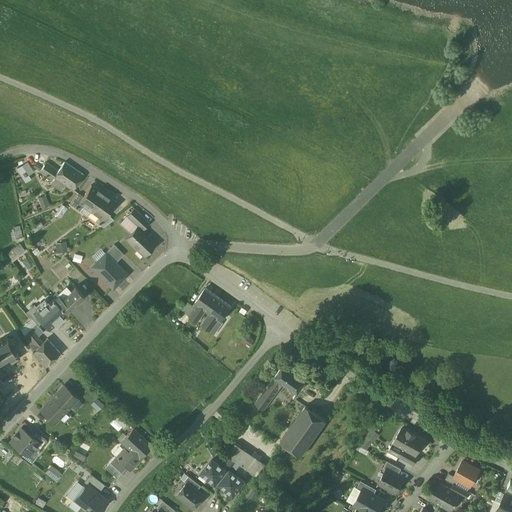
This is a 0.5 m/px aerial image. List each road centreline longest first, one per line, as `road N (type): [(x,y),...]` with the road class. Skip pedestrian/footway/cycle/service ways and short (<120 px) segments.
road 1 (unclassified): [(181,245),(317,241),(442,119)]
road 2 (residential): [(0,430),(175,248)]
road 3 (residential): [(282,324),(193,427),(143,471),(116,511)]
road 4 (residential): [(0,157),(55,151),(154,209),(181,245)]
road 5 (residential): [(282,324),(372,394),(449,439)]
road 6 (residential): [(175,248),(282,324)]
